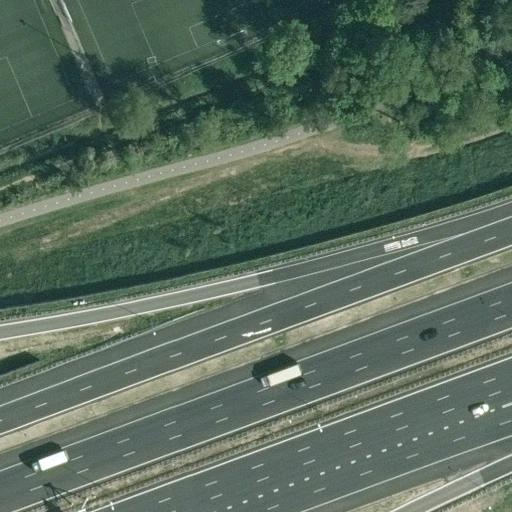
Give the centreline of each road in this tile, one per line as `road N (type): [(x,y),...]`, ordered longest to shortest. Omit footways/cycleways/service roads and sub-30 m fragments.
road 1 (motorway): [(511,231),(0,419)]
road 2 (motorway): [(511,303),(0,491)]
road 3 (motorway): [(151,511),(476,393)]
